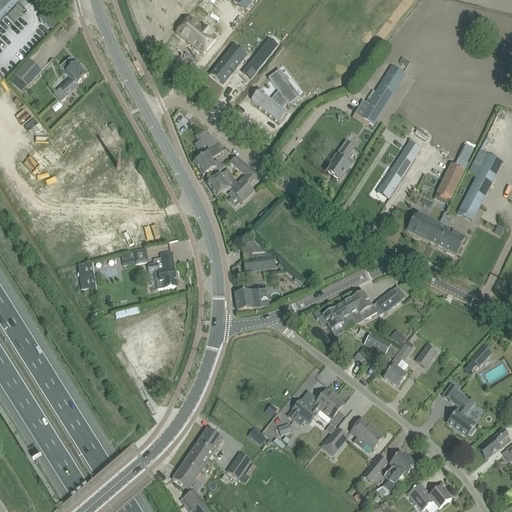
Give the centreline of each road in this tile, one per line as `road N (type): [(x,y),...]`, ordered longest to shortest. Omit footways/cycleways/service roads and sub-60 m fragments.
road 1 (unclassified): [(386,265),(191,104),(143,106)]
road 2 (unclassified): [(484,511),(432,447),(271,319)]
road 3 (motorway): [(128,511),(0,306)]
road 4 (tertiary): [(217,325),(211,241),(143,106)]
road 5 (secondary): [(85,511),(175,427),(194,399),(217,325)]
road 6 (motorway): [(0,359),(95,511)]
road 7 (secondary): [(511,319),(405,266),(386,265)]
road 8 (secondary): [(271,319),(386,265)]
